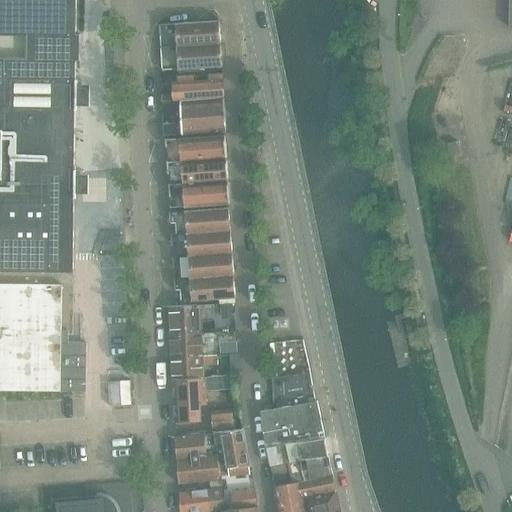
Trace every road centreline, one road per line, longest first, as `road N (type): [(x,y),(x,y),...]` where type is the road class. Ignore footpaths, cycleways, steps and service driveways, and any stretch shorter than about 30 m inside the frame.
road 1 (secondary): [(361,511),(252,0)]
road 2 (unclassified): [(487,496),(438,341),(401,161),(390,0)]
road 3 (unclassified): [(141,14),(133,36),(159,511)]
